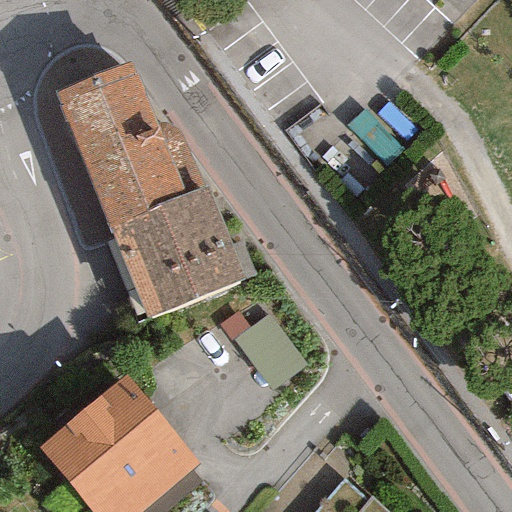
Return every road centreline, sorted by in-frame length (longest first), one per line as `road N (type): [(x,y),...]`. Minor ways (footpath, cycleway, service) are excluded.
road 1 (tertiary): [(488,511),(110,0)]
road 2 (tertiary): [(0,384),(26,351),(42,284),(0,154)]
